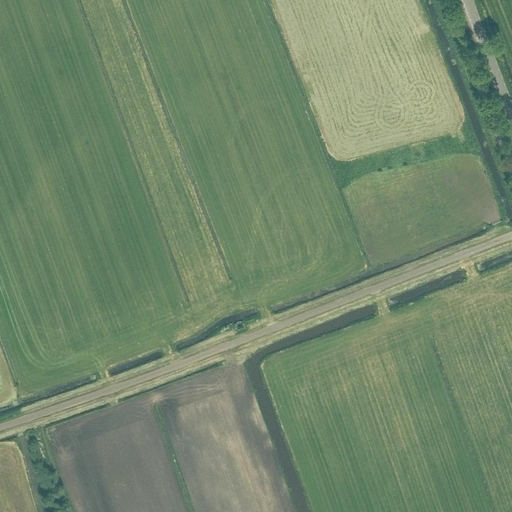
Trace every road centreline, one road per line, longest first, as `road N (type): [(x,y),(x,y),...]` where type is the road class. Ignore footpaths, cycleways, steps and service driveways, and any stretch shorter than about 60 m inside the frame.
road 1 (unclassified): [(0,426),(511,234)]
road 2 (tertiary): [(511,116),(467,0)]
